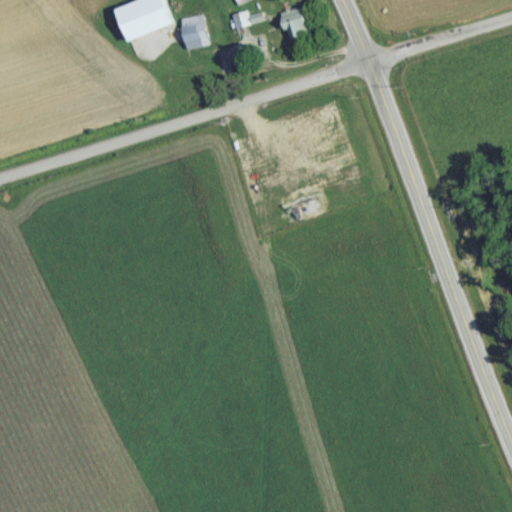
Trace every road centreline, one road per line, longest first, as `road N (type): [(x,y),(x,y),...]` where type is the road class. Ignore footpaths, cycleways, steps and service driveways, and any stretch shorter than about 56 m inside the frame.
road 1 (residential): [(0,184),(511,25)]
road 2 (secondary): [(511,450),(338,0)]
